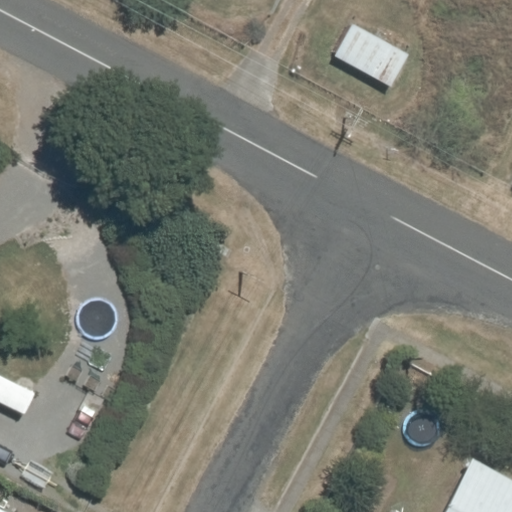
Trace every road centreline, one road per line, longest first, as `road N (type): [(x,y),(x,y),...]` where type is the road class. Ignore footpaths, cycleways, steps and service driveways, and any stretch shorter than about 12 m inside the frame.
road 1 (unclassified): [(0,11),(376,212)]
road 2 (residential): [(376,212),(217,511)]
road 3 (unclassified): [(376,212),(511,282)]
